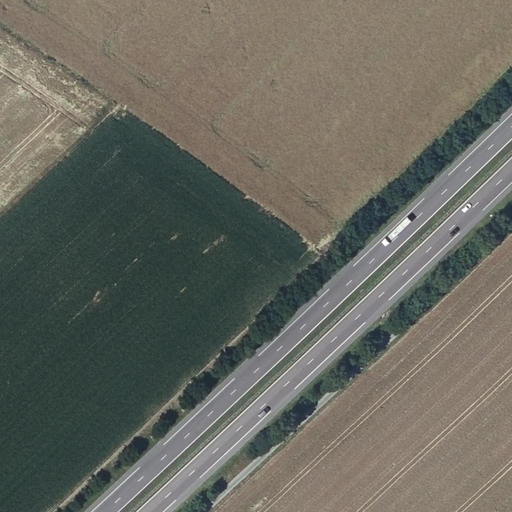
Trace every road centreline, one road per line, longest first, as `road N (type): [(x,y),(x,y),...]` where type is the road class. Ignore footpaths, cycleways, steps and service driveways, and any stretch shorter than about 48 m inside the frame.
road 1 (motorway): [(511,126),(105,511)]
road 2 (motorway): [(149,511),(511,170)]
road 3 (unclassified): [(195,511),(511,215)]
road 4 (track): [(58,511),(343,241)]
